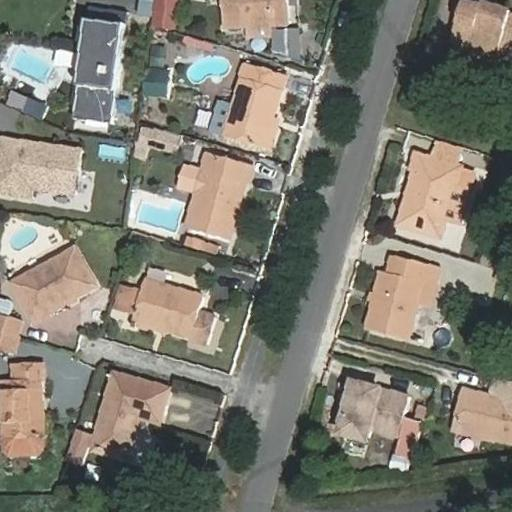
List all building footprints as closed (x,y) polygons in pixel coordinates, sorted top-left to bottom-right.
[(180,29),(183,0),(161,0),(158,27),(180,29)] [(224,0),(226,28),(291,24),(291,6),(301,5),(300,0),(224,0)] [(454,42),(499,56),(500,54),(511,57),(511,10),(485,2),(484,5),(466,0),(454,42)] [(127,28),(88,23),(76,122),(114,126),(127,28)] [(303,60),(302,29),(274,30),(275,51),(303,60)] [(166,49),(155,47),(153,65),(164,66),(166,49)] [(213,133),(268,149),(287,76),(247,64),(236,104),(222,100),(213,133)] [(171,73),(147,70),(144,95),(168,98),(171,73)] [(177,154),(181,139),(143,129),(139,144),(177,154)] [(87,148),(0,136),(0,192),(33,197),(34,189),(80,196),(87,148)] [(451,164),(458,166),(463,150),(438,142),(433,158),(451,164)] [(198,193),(188,227),(231,240),(253,166),(209,153),(205,168),(185,163),(178,188),(198,193)] [(433,158),(421,155),(401,224),(443,236),(448,218),(464,222),(473,190),(457,186),(463,167),(458,166),(451,164),(433,158)] [(14,284),(35,322),(98,286),(77,249),(14,284)] [(419,304),(432,306),(441,266),(397,256),(393,273),(383,271),(369,329),(411,339),(419,304)] [(206,297),(147,280),(135,321),(194,338),(193,340),(210,345),(217,317),(201,313),(206,297)] [(124,287),(118,308),(133,312),(139,291),(124,287)] [(0,332),(20,338),(23,320),(0,313),(0,332)] [(0,332),(0,349),(17,353),(20,338),(0,332)] [(42,379),(47,379),(48,363),(15,364),(15,380),(42,379)] [(171,390),(116,374),(95,450),(128,459),(140,417),(163,423),(171,390)] [(5,441),(42,440),(42,379),(15,380),(5,380),(5,441)] [(511,381),(509,380),(505,399),(466,389),(456,430),(511,443),(511,381)] [(357,382),(344,433),(370,439),(373,427),(401,435),(411,397),(357,382)] [(409,420),(399,452),(415,457),(424,425),(409,420)] [(92,434),(79,430),(69,461),(83,465),(92,434)] [(38,454),(42,449),(42,440),(5,441),(5,450),(10,455),(38,454)]
